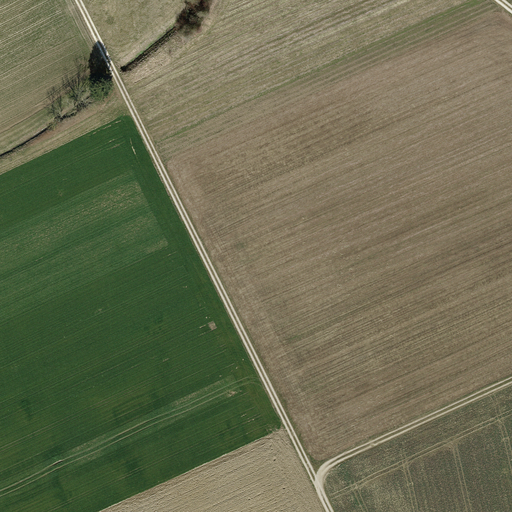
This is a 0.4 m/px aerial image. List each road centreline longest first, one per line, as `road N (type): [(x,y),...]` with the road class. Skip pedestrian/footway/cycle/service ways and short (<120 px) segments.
road 1 (track): [(330,511),(79,0)]
road 2 (track): [(317,485),(334,461),(511,379)]
